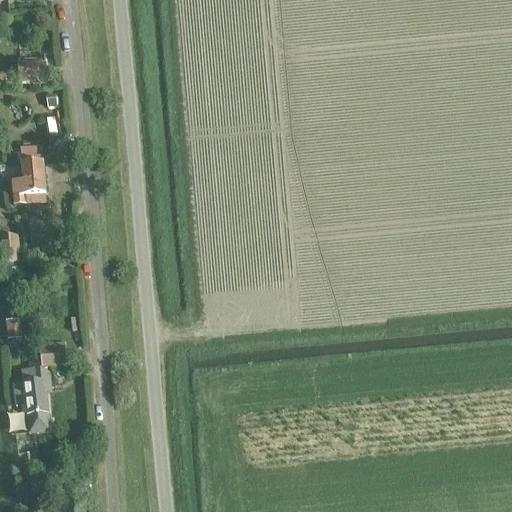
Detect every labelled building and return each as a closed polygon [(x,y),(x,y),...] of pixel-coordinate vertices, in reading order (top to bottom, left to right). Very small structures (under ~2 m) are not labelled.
[(46,69),(40,70),(39,62),(20,64),(21,73),(17,74),(19,90),(49,86),(46,69)] [(0,68),(0,91),(8,91),(6,68),(0,68)] [(14,202),(13,202),(13,208),(46,205),(46,199),(43,167),(42,152),(23,153),(24,168),(23,168),(24,186),(13,186),(14,202)] [(16,240),(0,241),(0,251),(2,268),(3,279),(21,277),(16,240)] [(19,322),(6,323),(7,342),(21,341),(19,322)] [(28,436),(50,434),(44,387),(50,387),(48,371),(66,369),(65,353),(41,356),(42,363),(29,364),(30,372),(21,373),(23,386),(13,388),(16,409),(25,408),(28,436)]
